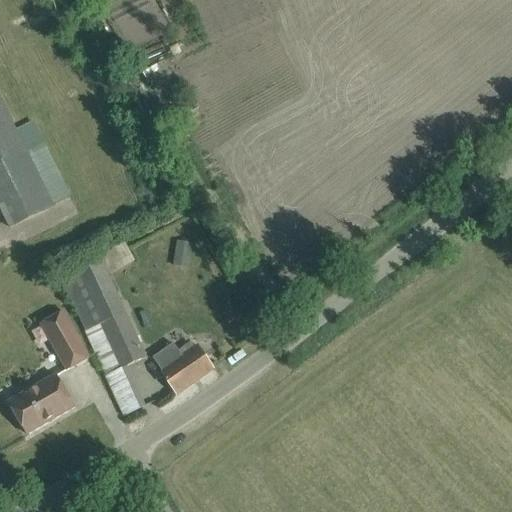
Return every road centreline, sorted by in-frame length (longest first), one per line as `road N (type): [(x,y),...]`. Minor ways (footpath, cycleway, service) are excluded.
road 1 (unclassified): [(128,452),(511,170)]
road 2 (unclassified): [(22,511),(128,452)]
